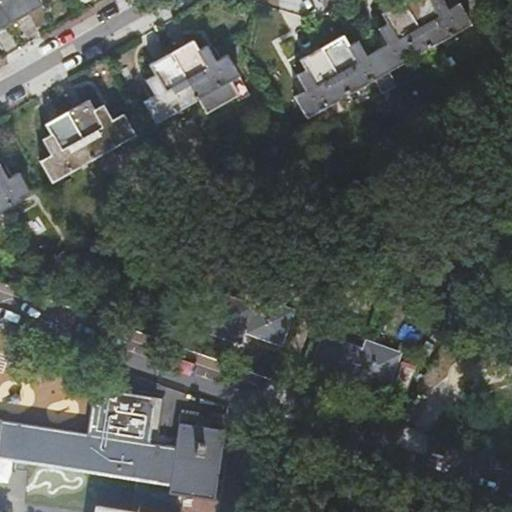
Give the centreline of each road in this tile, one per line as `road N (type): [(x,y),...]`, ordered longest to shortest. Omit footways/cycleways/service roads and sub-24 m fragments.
road 1 (residential): [(511,491),(0,313)]
road 2 (residential): [(0,93),(162,0)]
